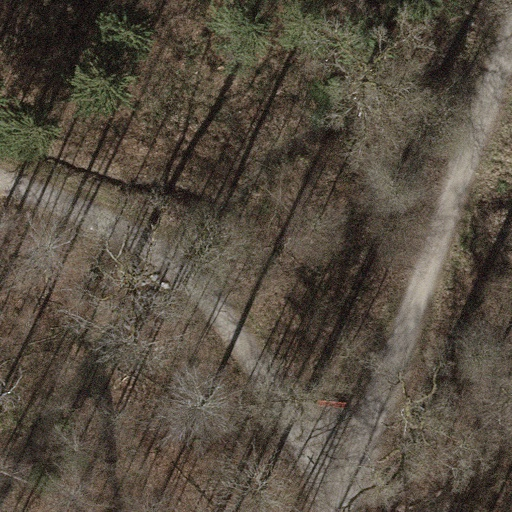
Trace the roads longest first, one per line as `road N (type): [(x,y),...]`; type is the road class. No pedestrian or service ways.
road 1 (track): [(336,511),(265,365),(200,282),(110,226),(0,183)]
road 2 (track): [(347,511),(385,353),(511,63)]
